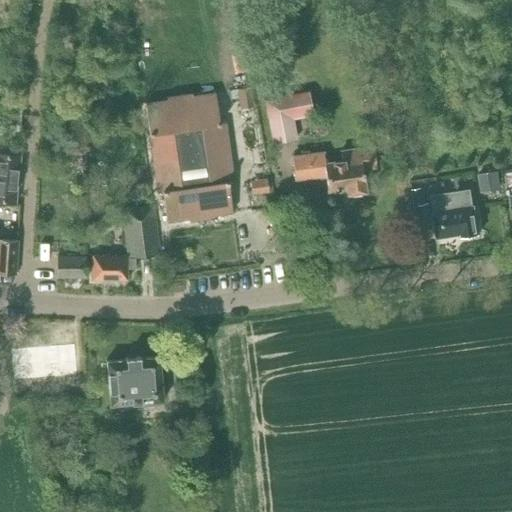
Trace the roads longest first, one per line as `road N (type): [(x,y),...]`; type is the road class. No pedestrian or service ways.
road 1 (unclassified): [(24,303),(182,308),(511,265)]
road 2 (residential): [(24,303),(48,0)]
